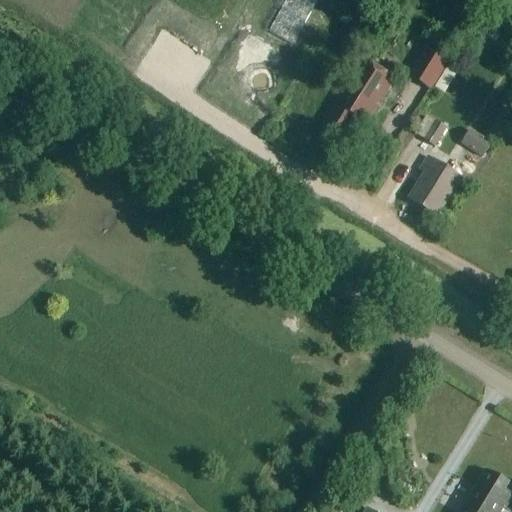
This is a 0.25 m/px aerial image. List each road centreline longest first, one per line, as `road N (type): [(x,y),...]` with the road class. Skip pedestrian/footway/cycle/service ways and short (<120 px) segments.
road 1 (unclassified): [(0,70),(511,390)]
road 2 (track): [(511,300),(312,179)]
road 3 (track): [(419,333),(306,511)]
